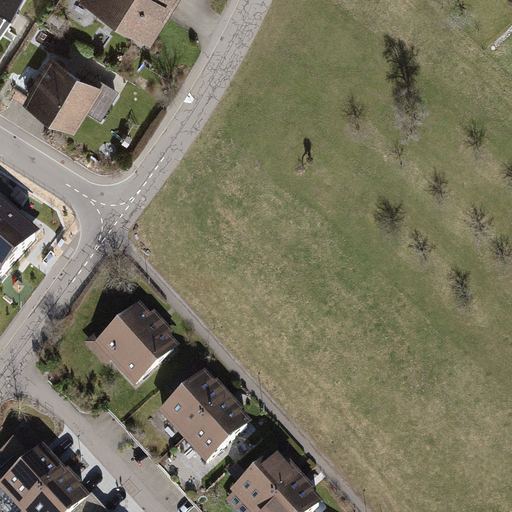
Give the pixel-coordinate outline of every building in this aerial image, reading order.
[(0,0),(0,32),(20,0),(0,0)] [(80,0),(76,9),(150,52),(180,0),(80,0)] [(85,79),(52,59),(24,105),(72,134),(84,115),(98,123),(116,94),(86,76),(85,79)] [(0,280),(36,239),(0,207),(0,280)] [(138,312),(99,347),(133,385),(172,350),(164,340),(169,336),(152,318),(147,323),(138,312)] [(215,394),(205,383),(156,428),(179,453),(230,407),(217,392),(215,394)] [(242,419),(230,407),(179,453),(202,479),(251,434),(239,421),(242,419)] [(52,465),(25,435),(0,458),(0,461),(16,479),(0,493),(0,506),(5,511),(29,511),(68,477),(54,463),(52,465)] [(285,473),(274,461),(223,508),(227,511),(268,511),(300,483),(287,470),(285,473)] [(79,490),(68,477),(29,511),(99,511),(91,503),(89,505),(77,492),(79,490)] [(313,497),(300,483),(268,511),(319,511),(320,511),(310,500),(313,497)]
